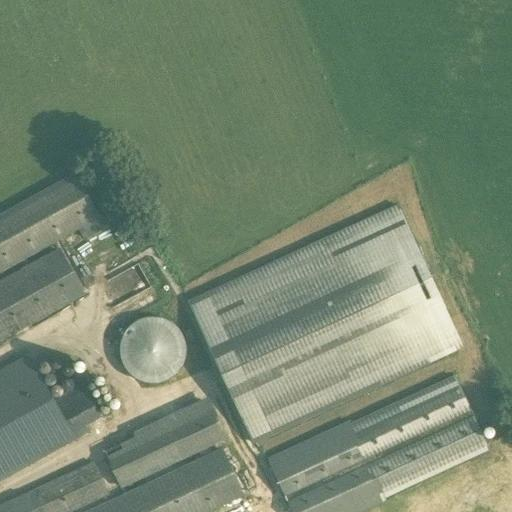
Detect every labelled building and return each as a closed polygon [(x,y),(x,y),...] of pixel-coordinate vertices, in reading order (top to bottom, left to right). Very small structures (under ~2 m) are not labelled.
[(0,213),(0,271),(100,217),(76,171),(0,213)] [(397,206),(187,302),(253,445),(463,348),(397,206)] [(0,279),(0,341),(85,294),(59,247),(0,279)] [(0,277),(10,272),(8,268),(0,272),(0,277)] [(183,352),(183,351),(183,345),(181,340),(179,335),(175,330),(169,326),(164,324),(159,323),(153,322),(148,323),(143,325),(138,327),(133,331),(130,336),(127,340),(126,345),(125,351),(126,356),(127,362),(129,366),(133,371),(137,374),(142,378),(147,379),(152,380),(159,380),(164,379),(171,375),(173,373),(178,368),(181,363),(183,358),(183,352)] [(29,355),(0,371),(0,479),(75,438),(64,418),(29,355)] [(349,421),(268,458),(292,511),(360,511),(386,500),(491,451),(453,371),(349,421)] [(210,398),(131,428),(135,437),(105,449),(118,483),(227,441),(210,398)] [(81,408),(64,418),(75,438),(87,432),(83,424),(81,421),(87,418),(81,408)] [(0,504),(0,511),(207,511),(244,495),(222,447),(83,511),(68,511),(110,493),(94,461),(0,504)]
